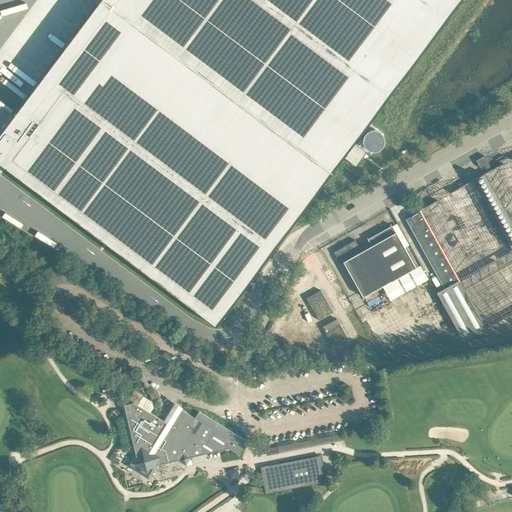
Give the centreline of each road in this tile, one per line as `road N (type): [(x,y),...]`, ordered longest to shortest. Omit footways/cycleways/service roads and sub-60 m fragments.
road 1 (unclassified): [(234,388),(325,215),(511,114)]
road 2 (track): [(11,461),(77,442),(102,455),(120,488),(141,494),(192,469),(252,460)]
road 3 (track): [(252,460),(335,445),(364,456),(444,452),(423,473),(424,511)]
road 4 (track): [(0,263),(54,367),(111,426),(113,444),(102,455)]
